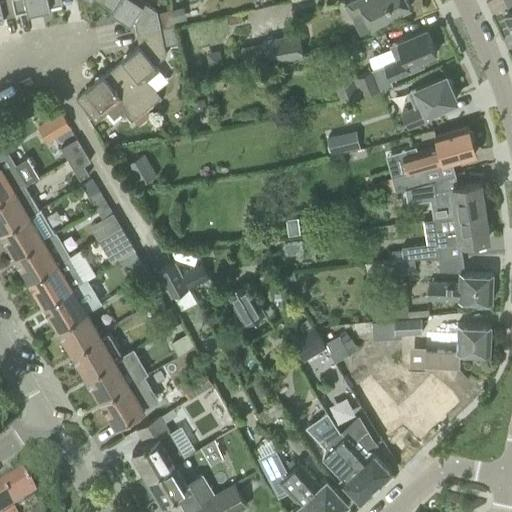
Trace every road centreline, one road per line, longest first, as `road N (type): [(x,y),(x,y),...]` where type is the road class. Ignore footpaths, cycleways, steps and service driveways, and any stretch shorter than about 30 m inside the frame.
road 1 (residential): [(150,244),(67,102),(48,84),(20,75),(0,84)]
road 2 (residential): [(511,137),(454,0)]
road 3 (residential): [(392,511),(443,468),(506,469)]
